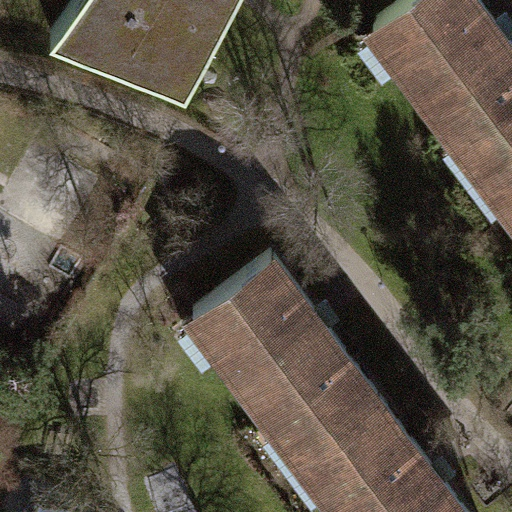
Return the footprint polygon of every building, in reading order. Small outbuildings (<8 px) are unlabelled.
[(178,79),(219,0),(61,0),(42,28),(178,79)] [(473,160),(511,131),(511,51),(473,0),(388,0),(366,17),(473,160)] [(511,131),(473,160),(511,211),(511,131)] [(294,448),(371,390),(263,246),(185,304),(294,448)] [(463,511),(371,390),(294,448),(341,511),(463,511)]
